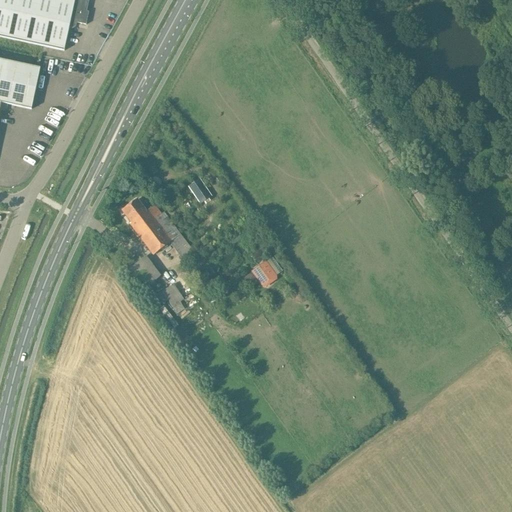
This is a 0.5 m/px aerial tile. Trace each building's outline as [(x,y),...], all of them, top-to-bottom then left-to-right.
[(89,1),(83,0),(0,0),(0,37),(64,51),(69,28),(72,29),(73,28),(74,28),(75,27),(76,26),(77,23),(86,25),(89,12),(87,12),(89,1)] [(40,68),(0,59),(0,109),(2,110),(4,110),(6,109),(8,107),(8,105),(31,110),(40,68)] [(147,211),(138,200),(122,211),(131,224),(130,225),(153,256),(170,243),(184,263),(195,255),(164,213),(162,215),(155,205),(147,211)] [(144,258),(127,271),(141,290),(159,277),(144,258)] [(266,262),(253,271),(260,280),(263,285),(276,276),(282,271),(279,267),(272,258),(266,262)] [(169,287),(157,296),(162,304),(168,301),(177,315),(184,310),(179,302),(183,300),(178,292),(173,285),(169,287)] [(214,296),(209,299),(214,308),(219,305),(214,296)] [(178,326),(163,306),(159,310),(174,330),(178,326)]
